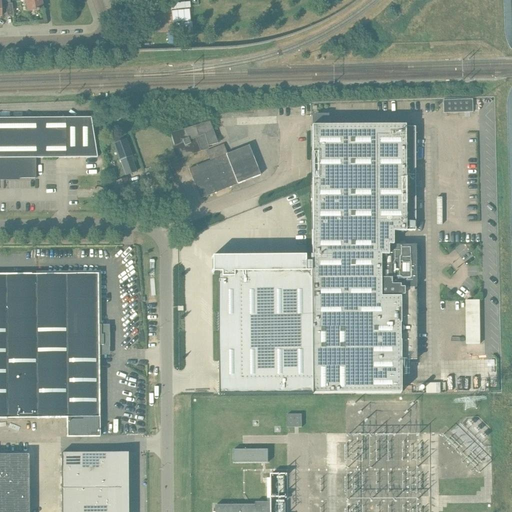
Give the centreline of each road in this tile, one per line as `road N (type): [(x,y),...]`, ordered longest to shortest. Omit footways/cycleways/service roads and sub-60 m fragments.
road 1 (unclassified): [(168,511),(158,233)]
road 2 (unclassified): [(0,227),(141,226),(158,233)]
road 3 (unclassified): [(0,42),(94,39),(104,30),(99,0)]
